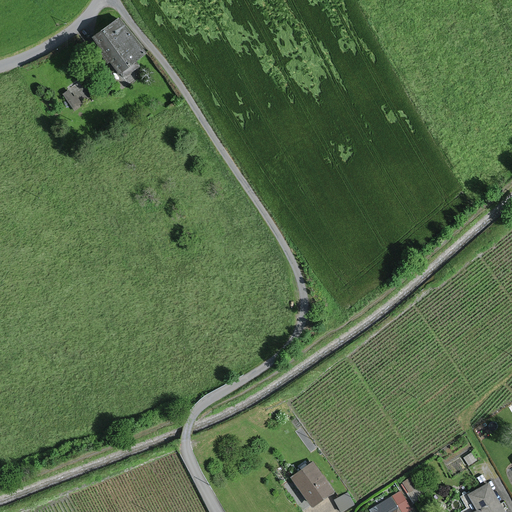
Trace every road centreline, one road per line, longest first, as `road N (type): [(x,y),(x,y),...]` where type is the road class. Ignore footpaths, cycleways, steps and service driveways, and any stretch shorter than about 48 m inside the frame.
road 1 (unclassified): [(115,0),(262,209),(303,290),(301,323),(288,346),(190,417),(184,443),(217,511)]
road 2 (tertiary): [(0,65),(53,43),(100,0)]
